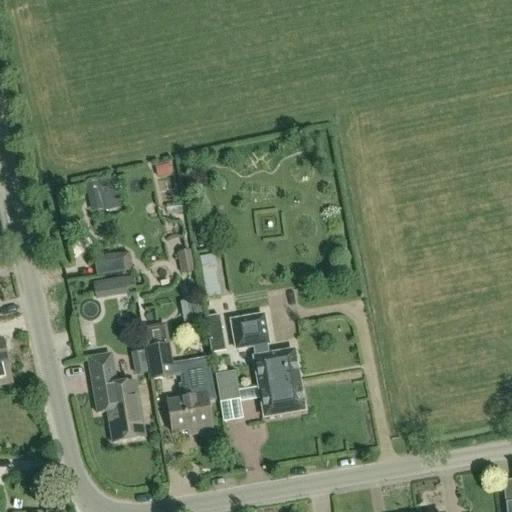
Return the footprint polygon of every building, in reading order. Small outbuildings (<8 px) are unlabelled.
[(97,183),(86,186),(91,210),(103,208),(97,183)] [(181,276),(196,274),(192,251),(177,254),(181,276)] [(96,258),(99,279),(134,274),(131,253),(96,258)] [(277,279),(278,295),(293,294),(292,278),(277,279)] [(95,296),(129,291),(127,279),(93,284),(95,296)] [(221,285),(206,288),(207,299),(222,296),(221,285)] [(224,345),(219,317),(205,320),(210,347),(224,345)] [(303,413),(293,353),(268,358),(266,346),(267,346),(263,318),(231,324),(236,351),(252,348),(254,360),(253,360),(264,419),(303,413)] [(2,343),(0,343),(0,386),(12,384),(2,343)] [(147,350),(152,382),(173,379),(168,347),(147,350)] [(144,440),(134,385),(112,388),(107,357),(87,360),(96,415),(109,413),(112,427),(109,427),(112,445),(144,440)] [(219,405),(239,402),(234,374),(214,377),(219,405)] [(167,404),(172,435),(193,432),(194,436),(212,433),(205,393),(190,395),(191,400),(167,404)] [(511,511),(511,482),(502,483),(505,511),(511,511)]
